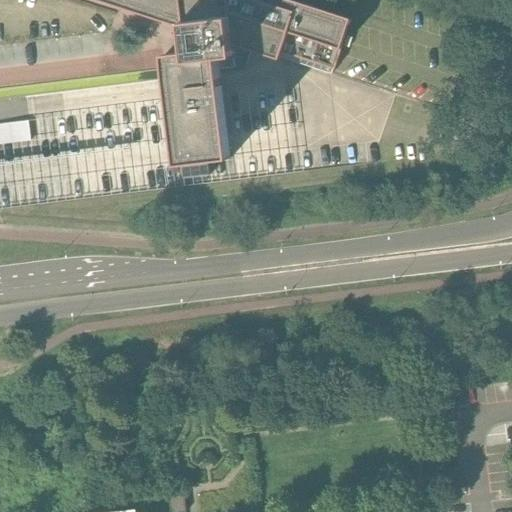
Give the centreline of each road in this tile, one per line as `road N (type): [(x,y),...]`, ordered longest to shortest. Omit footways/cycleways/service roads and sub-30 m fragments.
road 1 (primary): [(0,318),(511,254)]
road 2 (primary): [(511,225),(186,270),(0,285)]
